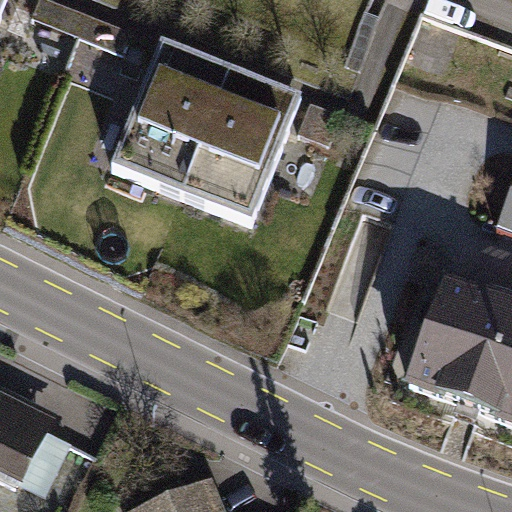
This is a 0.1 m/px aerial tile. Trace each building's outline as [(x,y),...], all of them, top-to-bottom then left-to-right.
[(232,85),(163,56),(115,178),(186,204),(232,85)] [(301,111),(232,85),(186,204),(255,231),(301,111)] [(511,207),(499,240),(511,244),(511,207)] [(511,312),(441,287),(407,382),(511,420),(511,312)] [(0,394),(0,481),(28,496),(61,425),(0,394)] [(225,511),(214,485),(145,511),(225,511)]
